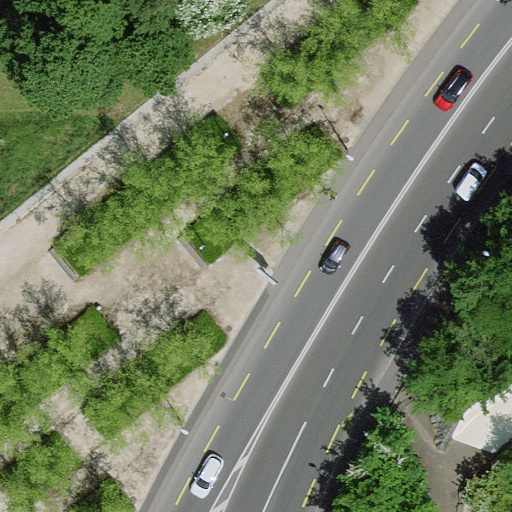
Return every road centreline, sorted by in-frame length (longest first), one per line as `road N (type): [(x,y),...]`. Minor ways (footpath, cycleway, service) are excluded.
road 1 (secondary): [(349,305),(511,60)]
road 2 (secondary): [(349,305),(204,511)]
road 3 (secondary): [(251,511),(349,305)]
road 4 (secondary): [(287,511),(349,305)]
